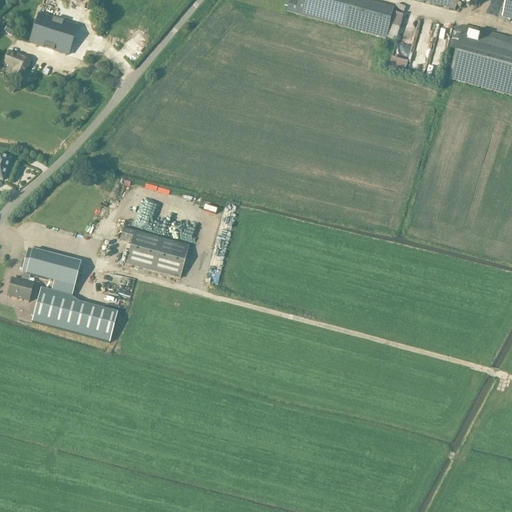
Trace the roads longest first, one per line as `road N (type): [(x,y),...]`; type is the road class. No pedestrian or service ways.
road 1 (track): [(511,376),(87,261)]
road 2 (unclassified): [(199,0),(80,141),(0,217)]
